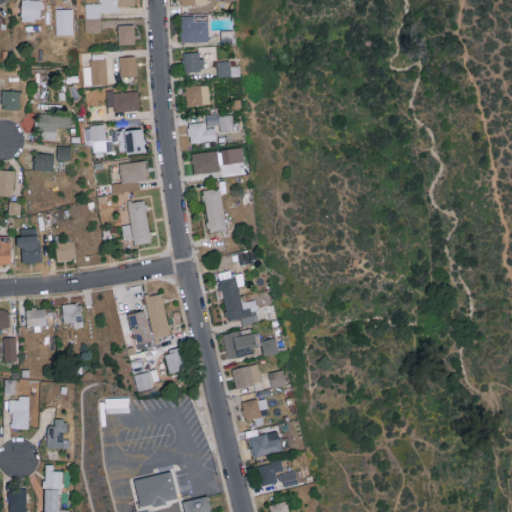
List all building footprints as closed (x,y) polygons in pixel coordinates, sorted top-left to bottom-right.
[(40,20),(40,0),(21,0),(21,20),(40,20)] [(85,32),(100,32),(100,12),(118,12),(118,5),(134,5),(133,0),(98,0),(99,3),(85,4),(85,32)] [(56,35),(73,34),(73,8),(55,9),(56,35)] [(195,20),(195,15),(181,16),(181,41),(208,41),(207,20),(195,20)] [(135,43),(134,24),(118,24),(118,43),(135,43)] [(183,71),(202,70),(201,51),(182,52),(183,71)] [(136,56),(119,57),(120,76),(137,75),(136,56)] [(90,66),(83,66),(84,85),(107,84),(106,58),(89,59),(90,66)] [(217,60),(217,76),(240,75),(239,65),(231,65),(231,60),(217,60)] [(184,87),(187,106),(210,103),(208,83),(184,87)] [(19,109),(20,91),(2,90),(1,108),(19,109)] [(138,90),(107,91),(107,110),(139,109),(138,90)] [(218,124),(218,113),(206,114),(206,125),(218,124)] [(56,140),(56,127),(71,127),(71,114),(39,114),(38,139),(56,140)] [(233,114),(219,115),(220,131),(233,130),(233,114)] [(144,152),(142,119),(118,120),(119,130),(108,131),(107,124),(84,126),(85,147),(106,145),(105,137),(114,137),(115,144),(125,143),(126,153),(144,152)] [(189,142),(216,141),(215,127),(206,128),(205,122),(188,122),(189,142)] [(70,160),(70,145),(57,145),(57,159),(70,160)] [(222,163),(245,161),(243,147),(221,149),(222,163)] [(193,173),(220,171),(219,150),(192,152),(193,173)] [(53,170),(54,153),(35,153),(34,169),(53,170)] [(119,162),(121,183),(112,183),(112,192),(140,191),(139,180),(148,179),(147,161),(119,162)] [(0,194),(14,195),(14,169),(0,168),(0,194)] [(225,230),(221,188),(204,189),(208,232),(225,230)] [(151,242),(146,199),(128,201),(130,224),(122,225),(124,239),(134,238),(134,244),(151,242)] [(39,228),(18,229),(19,247),(22,247),(22,261),(40,261),(39,228)] [(0,236),(0,264),(11,265),(10,236),(0,236)] [(74,242),(56,242),(56,260),(74,259),(74,242)] [(259,322),(255,299),(241,301),(238,286),(245,285),(242,273),(230,275),(229,270),(219,272),(220,277),(227,320),(241,318),(242,325),(259,322)] [(154,338),(171,334),(161,292),(144,296),(154,338)] [(83,327),(82,303),(62,304),(63,323),(74,322),(74,328),(83,327)] [(0,308),(0,327),(9,327),(9,308),(0,308)] [(26,309),(26,323),(47,323),(46,308),(26,309)] [(133,343),(151,341),(147,311),(130,313),(133,343)] [(227,356),(257,352),(253,328),(223,333),(227,356)] [(16,337),(3,337),(3,361),(16,361),(16,337)] [(278,337),(261,340),(264,355),(281,352),(278,337)] [(165,351),(168,373),(183,370),(180,349),(165,351)] [(236,387),(262,382),(258,362),(232,368),(236,387)] [(272,387),(287,383),(283,369),(269,372),(272,387)] [(153,387),(149,371),(134,375),(138,391),(153,387)] [(10,399),(10,428),(29,428),(29,395),(18,395),(18,399),(10,399)] [(129,397),(105,397),(105,412),(129,412),(129,397)] [(245,420),(269,416),(266,397),(242,401),(245,420)] [(54,425),(47,425),(47,447),(66,447),(66,420),(54,419),(54,425)] [(287,436),(280,439),(277,430),(248,438),(254,458),(290,447),(287,436)] [(262,485),(277,482),(275,472),(283,470),(281,460),(258,464),(262,485)] [(44,487),(62,488),(62,471),(54,470),(54,464),(45,464),(44,487)] [(281,472),(283,486),(297,484),(296,470),(281,472)] [(134,479),(141,507),(178,499),(171,471),(134,479)] [(25,511),(26,488),(9,487),(8,511),(25,511)] [(44,511),(69,511),(70,510),(59,510),(59,489),(44,489),(44,511)] [(182,511),(180,502),(207,496),(211,511),(182,511)] [(289,511),(288,501),(270,503),(271,511),(289,511)]
